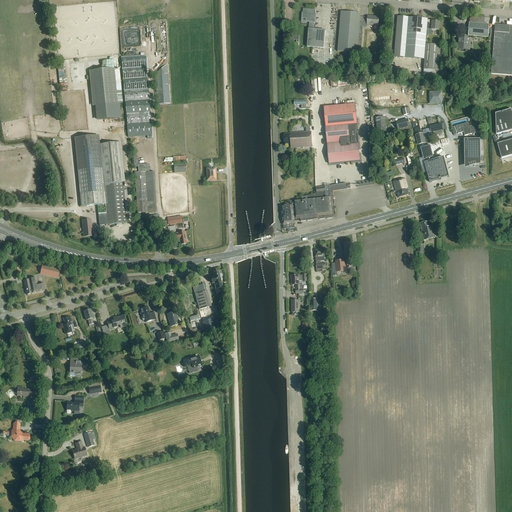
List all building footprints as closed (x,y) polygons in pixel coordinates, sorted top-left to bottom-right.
[(308,30),(315,30),(316,11),(303,10),(303,18),(307,19),(307,23),(309,23),(309,29),(308,29),(308,30)] [(338,53),(348,53),(357,54),(358,54),(361,54),(363,27),(368,28),(368,26),(379,26),(379,18),(369,17),(368,19),(361,18),(361,14),(341,13),(338,53)] [(398,17),(394,57),(406,58),(424,60),(424,59),(426,59),(425,69),(439,71),(441,46),(426,45),(427,35),(427,33),(427,30),(432,31),(439,31),(440,23),(440,22),(435,22),(432,22),(432,25),(427,25),(428,20),(428,19),(409,18),(398,17)] [(489,25),(480,24),(469,23),(468,36),(488,38),(488,33),(489,29),(489,25)] [(511,27),(495,26),(491,75),(511,76),(511,27)] [(325,31),(315,30),(308,30),(307,47),(324,49),(325,31)] [(469,51),(470,39),(459,38),(458,50),(469,51)] [(127,124),(128,138),(147,136),(152,135),(148,78),(147,78),(146,68),(147,68),(146,55),(121,57),(125,100),(125,102),(127,124)] [(167,63),(154,74),(157,105),(170,103),(167,63)] [(65,66),(58,67),(60,91),(68,90),(68,82),(66,82),(65,66)] [(90,80),(92,106),(95,106),(97,121),(121,118),(120,104),(123,103),(119,69),(114,69),(89,71),(89,76),(90,80)] [(429,92),(430,104),(442,104),(442,92),(429,92)] [(326,129),(357,126),(355,106),(324,108),(326,129)] [(511,112),(511,110),(496,114),(496,135),(511,130),(511,112)] [(377,133),(386,132),(385,117),(376,118),(377,133)] [(441,117),(438,118),(439,121),(430,123),(431,125),(442,123),(441,117)] [(408,120),(396,123),(398,130),(410,127),(408,120)] [(441,130),(446,129),(445,123),(429,126),(431,133),(431,136),(441,134),(441,130)] [(478,129),(479,127),(477,126),(476,125),(470,127),(469,123),(456,127),(458,134),(464,133),(465,136),(472,134),(474,135),(475,133),(479,132),(478,129)] [(357,126),(326,129),(325,129),(329,165),(360,162),(357,126)] [(418,145),(426,143),(423,133),(421,133),(420,128),(414,129),(418,145)] [(290,149),(311,148),(311,133),(290,134),(290,135),(284,135),(284,145),(290,145),(290,149)] [(119,143),(100,145),(99,136),(74,138),(81,207),(97,206),(99,226),(108,225),(127,223),(119,143)] [(433,153),(447,151),(446,140),(431,142),(433,153)] [(464,140),(465,165),(481,165),(480,140),(464,140)] [(511,140),(498,144),(502,159),(511,155),(511,140)] [(416,169),(411,153),(407,154),(408,156),(406,157),(410,167),(409,167),(410,171),(416,169)] [(444,157),(424,163),(430,183),(450,177),(444,157)] [(173,164),(174,173),(186,172),(186,163),(173,164)] [(208,170),(208,181),(216,181),(216,169),(208,170)] [(135,173),(137,213),(157,212),(154,173),(135,173)] [(398,199),(409,196),(407,190),(408,190),(405,180),(393,184),(396,195),(397,195),(398,199)] [(306,197),(306,200),(294,201),(291,201),(291,205),(294,205),(295,209),(296,219),(301,218),(301,220),(302,221),(335,217),(333,192),(347,189),(346,183),(317,188),(317,194),(306,197)] [(294,224),(294,219),(294,215),(294,210),(295,209),(294,205),(291,205),(281,206),(283,225),(294,224)] [(167,219),(168,225),(182,223),(181,216),(167,219)] [(92,232),(93,232),(92,229),(91,229),(91,220),(83,221),(83,230),(83,233),(84,233),(84,237),(92,236),(92,232)] [(427,222),(420,224),(424,241),(435,238),(432,226),(428,227),(427,222)] [(180,240),(180,245),(187,244),(185,232),(178,233),(172,234),(174,241),(180,240)] [(343,252),(344,258),(346,258),(346,260),(336,261),(336,264),(332,264),(333,276),(335,276),(338,276),(337,273),(346,272),(345,269),(354,268),(353,264),(354,264),(354,262),(353,262),(353,257),(354,257),(353,252),(352,243),(344,244),(345,252),(343,252)] [(325,263),(320,264),(320,262),(324,261),(324,259),(325,259),(325,250),(315,251),(316,259),(316,264),(317,270),(326,269),(325,263)] [(41,274),(58,278),(60,270),(43,266),(41,274)] [(214,279),(211,280),(212,285),(214,284),(215,287),(216,290),(219,289),(223,288),(220,280),(222,279),(221,275),(222,275),(221,271),(212,273),(214,279)] [(302,294),(302,290),(302,284),(300,284),(300,281),(307,281),(306,275),(303,276),(299,277),(299,276),(291,277),(292,286),(296,285),(296,290),(296,294),(302,294)] [(29,280),(32,294),(44,291),(42,283),(37,285),(36,278),(29,280)] [(26,295),(32,294),(29,280),(23,281),(26,295)] [(196,287),(193,288),(195,295),(206,292),(204,285),(196,287)] [(310,312),(318,311),(318,299),(310,300),(310,312)] [(140,310),(139,310),(142,319),(143,322),(145,321),(145,323),(156,320),(154,313),(149,314),(147,308),(146,308),(146,307),(140,308),(140,310)] [(92,320),(94,319),(93,315),(92,315),(90,310),(84,312),(86,321),(88,321),(89,326),(93,325),(92,320)] [(170,327),(179,325),(175,312),(166,315),(170,327)] [(113,321),(107,323),(107,326),(101,328),(103,336),(110,334),(109,330),(118,328),(117,327),(119,326),(120,329),(126,327),(125,324),(126,324),(124,315),(117,317),(112,318),(113,321)] [(73,322),(71,322),(70,317),(63,319),(65,328),(63,329),(60,330),(62,335),(65,334),(65,335),(74,332),(73,328),(77,327),(76,323),(74,323),(73,322)] [(164,332),(157,334),(159,340),(166,338),(164,332)] [(167,343),(179,340),(177,334),(172,335),(171,333),(165,334),(167,343)] [(213,342),(216,341),(215,336),(206,339),(208,344),(211,343),(212,345),(214,344),(213,342)] [(87,342),(79,345),(80,350),(89,348),(87,342)] [(198,372),(197,368),(202,367),(199,356),(183,361),(185,368),(187,368),(189,374),(198,372)] [(73,373),(76,373),(76,377),(80,377),(81,366),(83,366),(83,367),(86,367),(87,361),(84,361),(84,359),(70,358),(70,362),(69,373),(72,373),(72,374),(73,374),(73,373)] [(34,398),(35,391),(24,390),(24,388),(17,387),(17,396),(20,396),(20,398),(23,398),(23,399),(29,399),(29,397),(34,398)] [(16,393),(15,393),(11,389),(6,393),(10,398),(15,395),(16,395),(16,393)] [(70,412),(74,412),(74,415),(78,415),(79,408),(82,408),(83,402),(74,401),(74,404),(67,404),(66,412),(67,412),(66,413),(67,414),(69,414),(70,414),(70,412)] [(28,441),(31,438),(28,435),(21,435),(21,434),(20,432),(19,432),(20,425),(17,422),(13,425),(13,433),(11,433),(11,438),(15,442),(20,442),(22,441),(28,441)] [(88,448),(94,446),(91,434),(84,436),(88,448)] [(75,460),(87,456),(84,448),(83,448),(81,443),(75,445),(77,450),(72,451),(75,460)]
